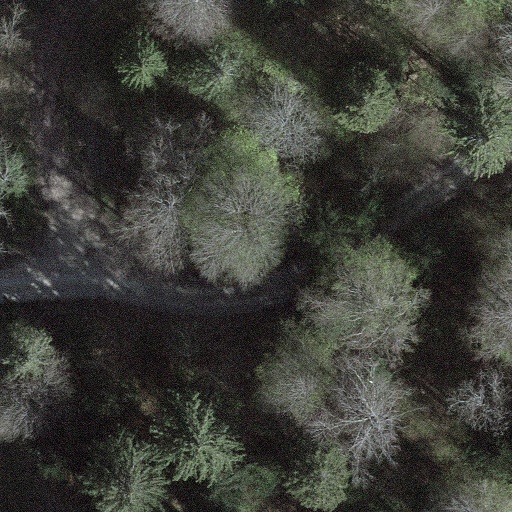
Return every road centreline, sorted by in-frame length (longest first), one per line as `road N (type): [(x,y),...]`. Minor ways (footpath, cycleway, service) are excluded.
road 1 (unclassified): [(511,135),(305,272),(256,290),(212,299),(171,292),(113,262),(0,289)]
road 2 (track): [(113,262),(70,190),(48,82),(53,52),(85,0)]
